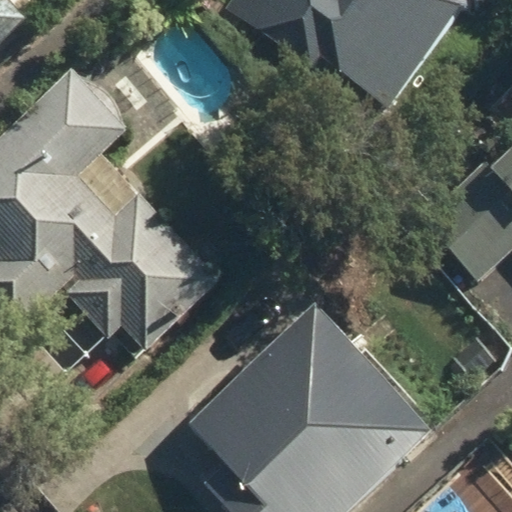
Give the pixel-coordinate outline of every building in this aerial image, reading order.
[(0,0),(0,64),(43,23),(21,0),(0,0)] [(352,51),(403,95),(486,0),(250,0),(244,7),(327,80),(352,51)] [(153,128),(81,58),(0,141),(0,324),(19,342),(68,292),(116,338),(130,322),(161,353),(225,287),(108,174),(153,128)] [(511,155),(435,227),(487,282),(511,259),(511,155)] [(203,485),(228,511),(374,511),(460,431),(334,298),(197,427),(228,460),(203,485)]
